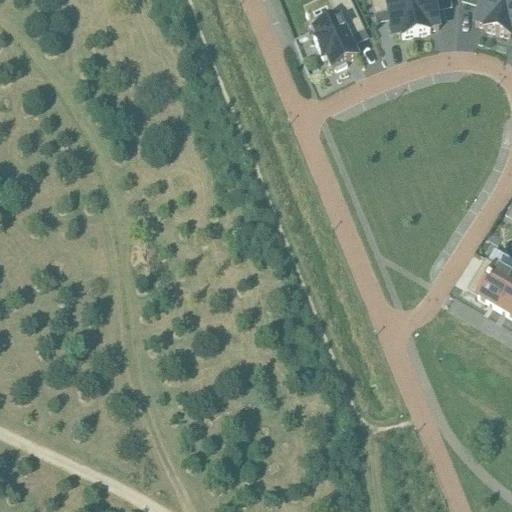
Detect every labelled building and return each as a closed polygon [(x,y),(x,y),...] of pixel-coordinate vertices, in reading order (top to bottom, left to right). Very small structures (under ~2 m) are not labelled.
[(328,0),(303,12),(310,26),(317,42),(314,44),(323,63),(327,61),(332,73),(358,61),(349,42),(365,34),(348,0),(342,0),(330,6),(328,0)] [(370,0),(375,18),(387,16),(393,41),(402,40),(403,42),(416,39),(408,0),(370,0)] [(408,0),(416,39),(430,36),(430,34),(439,32),(434,6),(450,3),(449,0),(408,0)] [(473,0),(483,3),(475,28),(485,31),(484,33),(497,37),(508,0),(473,0)] [(511,0),(508,0),(497,37),(511,41),(511,39),(511,0)] [(485,263),(467,295),(497,313),(511,288),(511,278),(488,265),(485,263)] [(511,288),(497,313),(511,321),(511,288)]
